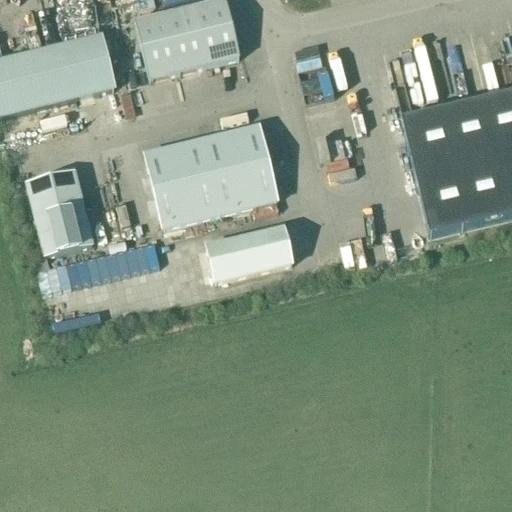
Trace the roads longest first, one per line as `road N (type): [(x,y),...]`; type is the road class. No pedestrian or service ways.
road 1 (unclassified): [(271,38),(322,259)]
road 2 (unknown): [(286,104),(126,141)]
road 3 (unclassified): [(271,38),(421,0)]
